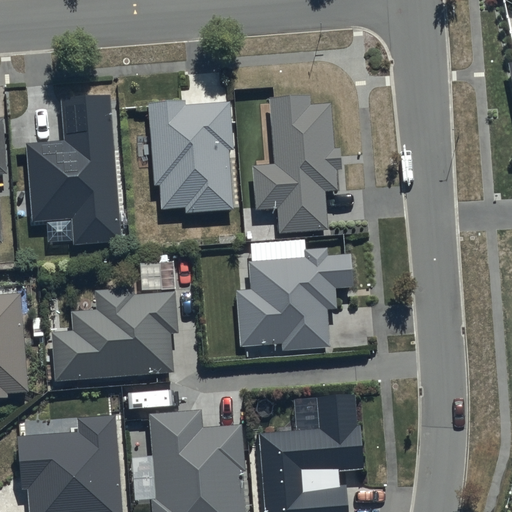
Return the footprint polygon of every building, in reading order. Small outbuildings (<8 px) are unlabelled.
[(111,98),(62,102),(65,143),(27,146),(33,225),(73,222),(75,246),(121,243),(111,98)] [(311,98),(270,101),(275,168),(253,170),(256,214),(279,212),(280,236),(329,233),(326,194),(339,193),(337,174),(343,174),(341,151),(335,152),(332,107),(311,108),(311,98)] [(185,104),(150,107),(156,188),(161,188),(163,212),(186,210),(187,217),(234,213),(229,153),(235,153),(231,104),(186,108),(185,104)] [(307,262),(251,266),(253,293),(238,294),(242,349),(282,346),(283,354),(331,351),(329,313),(338,313),(337,292),(355,291),(353,256),(329,258),(328,251),(307,253),(307,262)] [(131,291),(95,293),(97,313),(73,314),(74,334),(53,336),(56,383),(174,375),(172,337),(179,336),(176,295),(131,298),(131,291)] [(22,296),(0,297),(0,402),(10,402),(10,397),(29,395),(22,296)] [(357,396),(318,399),(320,431),(261,435),(266,511),(357,511),(355,488),(340,490),(339,472),(365,470),(366,480),(374,479),(370,426),(360,427),(357,396)] [(203,412),(148,416),(154,511),(246,511),(244,475),(247,475),(244,427),(204,429),(203,412)] [(123,511),(117,418),(77,420),(78,435),(20,439),(24,492),(29,491),(30,511),(123,511)]
